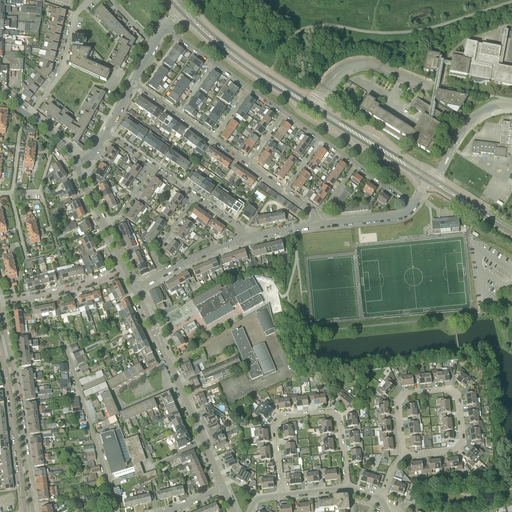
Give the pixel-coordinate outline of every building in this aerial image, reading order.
[(104,3),(98,9),(106,17),(111,13),(108,10),(107,11),(103,7),(106,5),(104,3)] [(50,17),(54,18),(64,20),(64,17),(65,17),(66,12),(56,9),(55,15),(51,14),(50,17)] [(105,26),(110,21),(106,17),(98,9),(95,12),(100,17),(98,18),(105,26)] [(113,25),(120,19),(118,18),(116,20),(112,16),(113,15),(111,13),(106,17),(110,21),(113,25)] [(48,26),(52,27),(62,29),(62,26),(63,26),(64,20),(54,18),(53,23),(49,22),(48,26)] [(120,19),(113,25),(121,33),(126,29),(123,26),(122,27),(118,23),(121,21),(120,19)] [(110,21),(105,26),(112,33),(113,31),(118,36),(121,33),(113,25),(110,21)] [(0,22),(0,31),(4,31),(4,29),(16,29),(16,23),(0,22)] [(39,32),(40,24),(35,23),(25,23),(25,32),(39,32)] [(46,34),(50,35),(60,37),(60,34),(61,34),(62,29),(52,27),(51,31),(47,30),(46,34)] [(121,33),(122,34),(126,39),(129,41),(133,37),(135,35),(134,34),(131,36),(127,32),(128,31),(126,29),(121,33)] [(48,43),(57,46),(58,42),(59,43),(60,37),(50,35),(49,40),(45,39),(44,42),(48,43)] [(15,41),(12,41),(12,37),(0,36),(0,45),(3,45),(11,46),(17,46),(17,45),(22,45),(22,43),(15,42),(15,41)] [(85,38),(73,36),(72,46),(73,46),(80,47),(84,47),(84,45),(85,45),(86,44),(86,43),(86,42),(86,41),(85,40),(84,40),(85,38)] [(129,41),(129,42),(126,48),(134,52),(136,48),(132,47),(136,41),(133,37),(129,41)] [(118,43),(121,45),(126,48),(129,42),(129,41),(126,39),(125,41),(121,39),(118,43)] [(511,69),(497,67),(501,49),(482,45),(482,46),(477,45),(477,44),(467,42),(463,59),(452,57),(452,58),(453,58),(452,60),(451,60),(452,61),(451,63),(451,66),(450,66),(451,66),(450,69),(449,75),(471,80),(471,79),(467,78),(468,76),(471,77),(472,79),(473,81),(474,82),(476,83),(477,84),(479,84),(483,83),(485,82),(487,82),(490,82),(494,84),(511,86),(511,69)] [(46,52),(55,54),(56,51),(57,51),(58,46),(57,46),(48,43),(47,48),(43,47),(42,51),(46,52)] [(118,53),(116,52),(114,51),(113,52),(121,57),(126,48),(121,45),(119,48),(121,48),(118,53)] [(70,65),(106,81),(109,73),(106,72),(107,70),(89,62),(94,51),(80,49),(80,47),(73,46),(72,48),(71,55),(73,56),(72,59),(70,58),(70,65)] [(177,46),(174,51),(180,55),(181,55),(183,57),(186,52),(177,46)] [(133,53),(134,52),(126,48),(121,57),(127,60),(128,57),(127,56),(130,52),(133,53)] [(180,55),(174,51),(171,55),(177,60),(180,55)] [(40,59),(53,62),(54,59),(55,59),(56,54),(55,54),(46,52),(45,57),(41,56),(40,59)] [(112,60),(110,64),(113,65),(115,66),(115,67),(115,66),(116,67),(121,57),(113,52),(112,54),(116,56),(114,61),(112,60)] [(440,74),(442,63),(442,62),(441,62),(442,59),(440,58),(440,55),(427,53),(424,70),(423,70),(423,71),(437,73),(440,74)] [(177,60),(171,55),(168,59),(174,64),(177,60)] [(121,57),(116,67),(120,69),(123,71),(124,69),(121,67),(123,63),(125,63),(127,60),(121,57)] [(188,62),(193,65),(199,69),(203,64),(196,60),(191,57),(188,62)] [(7,70),(23,70),(24,59),(17,59),(0,58),(0,68),(8,69),(7,70)] [(53,62),(40,59),(39,63),(43,64),(43,67),(52,72),(53,65),(53,62)] [(174,64),(168,59),(164,64),(165,64),(164,66),(171,71),(173,69),(172,68),(174,64)] [(199,69),(193,65),(189,69),(196,74),(199,69)] [(171,71),(164,66),(162,68),(161,68),(158,72),(165,77),(168,73),(169,74),(171,71)] [(34,71),(45,79),(47,77),(48,77),(52,72),(43,67),(40,71),(37,68),(34,71)] [(196,74),(189,69),(184,76),(190,80),(191,79),(192,79),(196,74)] [(45,79),(34,71),(32,74),(36,76),(33,80),(40,86),(41,87),(44,82),(43,82),(45,79)] [(165,77),(158,72),(155,76),(162,81),(165,77)] [(213,72),(210,76),(216,81),(219,76),(213,72)] [(162,81),(155,76),(152,81),(159,86),(162,81)] [(190,80),(184,76),(179,83),(186,88),(190,83),(189,82),(190,80)] [(216,81),(210,76),(207,81),(213,85),(216,81)] [(38,89),(40,86),(33,80),(29,78),(27,81),(30,83),(27,87),(35,93),(39,89),(38,89)] [(159,86),(152,81),(149,86),(155,90),(159,86)] [(216,87),(213,85),(207,81),(204,85),(210,90),(213,92),(216,87)] [(33,95),(35,93),(27,87),(23,83),(22,88),(25,90),(22,94),(30,100),(33,96),(33,95)] [(186,88),(179,83),(176,88),(183,93),(186,88)] [(210,90),(204,85),(200,89),(201,90),(200,92),(205,96),(210,90)] [(229,90),(228,90),(235,95),(239,90),(232,85),(230,88),(226,86),(225,87),(229,90)] [(102,92),(101,91),(93,87),(91,91),(95,94),(93,98),(89,95),(88,97),(96,101),(102,92)] [(183,93),(176,88),(173,93),(179,98),(183,93)] [(235,95),(228,90),(225,95),(232,100),(235,95)] [(447,95),(442,94),(443,92),(437,91),(435,100),(458,114),(468,98),(468,97),(447,93),(447,95)] [(106,94),(102,92),(96,101),(102,104),(104,101),(102,101),(105,96),(108,98),(109,96),(106,94)] [(205,96),(200,92),(199,94),(198,93),(194,98),(203,104),(207,100),(204,98),(205,96)] [(179,98),(173,93),(169,98),(168,97),(166,100),(173,105),(175,102),(176,103),(179,98)] [(232,100),(225,95),(220,102),(226,106),(227,104),(228,105),(232,100)] [(414,132),(378,109),(380,107),(374,104),(375,102),(367,96),(367,97),(360,110),(366,113),(367,115),(368,115),(386,126),(383,129),(403,141),(405,137),(418,146),(419,148),(420,147),(431,153),(436,144),(432,142),(442,126),(436,122),(441,114),(416,99),(411,107),(424,115),(414,132)] [(54,111),(59,104),(58,103),(55,107),(51,104),(54,100),(50,97),(45,104),(45,105),(54,111)] [(85,102),(83,106),(91,111),(96,101),(88,97),(87,98),(91,101),(89,105),(85,102)] [(139,107),(144,100),(139,97),(135,104),(139,107)] [(249,97),(246,101),(256,109),(259,111),(261,108),(259,107),(258,107),(254,104),(256,102),(249,97)] [(203,104),(194,98),(191,102),(198,107),(200,108),(203,104)] [(144,110),(148,103),(144,100),(139,107),(144,110)] [(91,111),(96,114),(98,111),(97,110),(99,105),(103,107),(104,106),(102,104),(96,101),(91,111)] [(256,109),(246,101),(243,106),(249,111),(251,108),(254,111),(256,109)] [(198,107),(191,102),(188,107),(195,111),(198,107)] [(226,106),(220,102),(215,108),(222,113),(226,108),(225,108),(226,106)] [(148,113),(153,106),(148,103),(144,110),(148,113)] [(59,104),(54,111),(62,118),(68,111),(64,108),(61,112),(58,109),(61,105),(59,104)] [(48,118),(54,111),(45,105),(41,110),(44,112),(45,111),(49,114),(47,117),(48,118)] [(85,121),(91,111),(83,106),(80,110),(85,113),(82,117),(78,115),(77,116),(85,121)] [(152,116),(157,110),(153,106),(148,113),(152,116)] [(249,111),(243,106),(239,110),(246,115),(249,111)] [(197,113),(195,111),(188,107),(185,111),(194,117),(197,113)] [(222,113),(215,108),(212,113),(218,118),(222,113)] [(157,110),(152,116),(153,116),(150,120),(153,122),(156,119),(157,119),(161,113),(157,110)] [(249,117),(246,115),(239,110),(236,115),(243,120),(243,119),(246,121),(249,117)] [(55,121),(58,123),(62,118),(54,111),(48,118),(50,120),(52,117),(56,120),(55,121)] [(71,125),(74,121),(75,120),(72,118),(71,119),(66,116),(69,112),(68,111),(62,118),(71,125)] [(95,117),(96,114),(91,111),(85,121),(93,125),(94,123),(91,121),(93,117),(95,117)] [(266,116),(271,120),(275,115),(269,111),(266,116)] [(218,118),(212,113),(208,118),(215,123),(218,118)] [(163,124),(168,117),(163,114),(159,121),(163,124)] [(262,121),(268,125),(271,120),(266,116),(264,115),(262,117),(264,118),(262,121)] [(80,130),(85,121),(77,116),(76,117),(81,120),(78,124),(74,121),(71,125),(80,130)] [(165,131),(172,120),(168,117),(163,124),(164,124),(161,128),(165,131)] [(66,132),(68,129),(71,125),(62,118),(58,123),(61,126),(62,124),(67,128),(64,131),(66,132)] [(215,123),(208,118),(203,126),(209,130),(211,128),(215,123)] [(232,121),(228,126),(235,131),(239,125),(240,126),(243,123),(235,118),(233,121),(232,121)] [(172,130),(177,124),(172,120),(165,131),(170,134),(172,130)] [(92,127),(93,125),(85,121),(80,130),(86,133),(87,130),(86,129),(89,125),(92,127)] [(122,127),(127,131),(132,124),(127,121),(122,127)] [(257,125),(264,130),(268,125),(262,121),(260,124),(258,123),(257,125)] [(500,145),(496,144),(482,143),(473,142),(472,154),(479,155),(480,153),(495,155),(494,157),(505,158),(506,156),(509,156),(509,154),(511,154),(511,121),(510,123),(503,121),(500,145)] [(285,122),(281,128),(287,132),(291,127),(285,122)] [(132,124),(127,131),(132,134),(136,127),(132,124)] [(177,133),(181,127),(177,124),(172,130),(177,133)] [(77,136),(80,130),(71,125),(68,129),(75,133),(74,134),(77,136)] [(264,130),(257,125),(252,132),(254,133),(258,136),(260,134),(261,135),(264,130)] [(235,131),(228,126),(225,131),(231,136),(235,131)] [(136,127),(132,134),(137,138),(141,131),(136,127)] [(186,130),(181,127),(177,133),(181,137),(186,130)] [(287,132),(281,128),(277,133),(284,137),(287,132)] [(86,133),(80,130),(77,136),(74,140),(79,142),(82,136),(84,137),(86,133)] [(141,131),(137,138),(142,141),(147,134),(141,131)] [(231,136),(225,131),(221,136),(227,141),(231,136)] [(188,141),(192,135),(188,132),(183,138),(188,141)] [(258,136),(254,133),(252,135),(249,140),(255,145),(259,139),(258,139),(259,137),(258,136)] [(284,137),(277,133),(274,138),(274,139),(273,141),(274,141),(278,145),(278,144),(282,147),(283,145),(280,142),(284,137)] [(192,144),(197,138),(192,135),(188,141),(192,144)] [(144,142),(149,146),(154,139),(149,136),(144,142)] [(155,137),(154,139),(149,146),(154,149),(160,141),(161,140),(155,137)] [(301,142),(308,147),(311,141),(305,137),(301,142)] [(197,148),(201,141),(197,138),(192,144),(197,148)] [(245,145),(251,150),(255,145),(249,140),(245,145)] [(160,141),(154,149),(159,153),(165,144),(160,141)] [(201,141),(197,148),(204,153),(208,147),(205,145),(206,144),(201,141)] [(275,149),(278,145),(274,141),(272,143),(271,143),(268,148),(275,153),(277,154),(281,157),(282,155),(278,152),(275,149)] [(308,147),(301,142),(297,147),(304,152),(308,147)] [(166,143),(165,144),(159,153),(164,156),(171,147),(168,145),(166,143)] [(251,150),(245,145),(243,144),(239,149),(239,150),(238,151),(243,154),(244,153),(247,155),(251,150)] [(110,147),(107,153),(116,158),(119,152),(110,147)] [(304,152),(297,147),(294,152),(294,153),(293,155),(297,158),(299,156),(300,157),(304,152)] [(206,154),(212,157),(216,151),(211,148),(206,154)] [(275,153),(268,148),(264,153),(272,158),(275,153)] [(318,153),(323,157),(327,152),(321,148),(318,153)] [(166,158),(171,161),(175,155),(171,151),(166,158)] [(216,151),(212,157),(217,161),(221,155),(216,151)] [(116,158),(107,153),(105,157),(106,157),(103,161),(111,166),(113,167),(115,164),(113,163),(116,158)] [(261,157),(273,166),(275,164),(271,161),(273,158),(272,158),(264,153),(261,157)] [(323,157),(318,153),(315,158),(320,162),(323,157)] [(175,155),(171,161),(176,165),(180,158),(175,155)] [(221,155),(217,161),(222,165),(226,159),(221,155)] [(288,162),(293,166),(297,160),(296,160),(297,158),(293,155),(288,162)] [(269,166),(272,168),(273,166),(261,157),(257,162),(260,164),(259,166),(262,168),(265,163),(269,166)] [(180,158),(176,165),(181,168),(185,161),(180,158)] [(320,162),(315,158),(311,163),(316,167),(320,162)] [(226,159),(222,165),(228,169),(232,163),(226,159)] [(111,166),(103,161),(102,164),(101,164),(98,169),(105,173),(108,168),(110,169),(111,166)] [(185,161),(181,168),(186,172),(190,165),(185,161)] [(284,167),(290,170),(293,166),(288,162),(284,167)] [(335,165),(337,167),(343,171),(346,166),(341,162),(339,165),(337,163),(335,165)] [(316,167),(311,163),(308,168),(308,169),(307,171),(313,175),(315,173),(313,172),(315,169),(319,171),(322,173),(323,171),(320,169),(316,167)] [(43,182),(49,179),(63,170),(59,164),(53,167),(55,170),(47,176),(46,175),(43,182)] [(129,168),(138,174),(142,169),(136,165),(134,167),(131,165),(129,168)] [(234,173),(232,176),(234,178),(236,175),(240,169),(235,165),(231,171),(234,173)] [(281,171),(286,175),(290,170),(284,167),(281,171)] [(343,171),(337,167),(334,172),(339,176),(343,171)] [(129,175),(135,179),(138,174),(129,168),(132,170),(129,175)] [(105,173),(98,169),(95,175),(97,176),(95,179),(101,182),(105,180),(102,178),(105,173)] [(240,169),(236,175),(241,179),(246,172),(240,169)] [(63,170),(49,179),(50,182),(58,176),(61,179),(61,180),(67,176),(63,170)] [(225,176),(220,172),(221,171),(219,170),(217,173),(216,174),(219,176),(223,179),(225,176)] [(286,175),(281,171),(278,170),(275,174),(283,180),(286,175)] [(339,176),(334,172),(332,170),(328,175),(336,181),(339,176)] [(304,171),(300,177),(307,181),(310,176),(304,171)] [(125,180),(131,184),(135,179),(129,175),(125,172),(122,177),(125,180)] [(190,181),(195,185),(200,178),(195,174),(192,172),(188,178),(191,180),(190,181)] [(246,172),(241,179),(244,181),(242,183),(245,185),(246,183),(251,176),(246,172)] [(323,182),(324,183),(330,187),(332,185),(333,186),(336,181),(328,175),(323,182)] [(357,188),(363,180),(356,175),(354,178),(351,183),(357,188)] [(251,176),(246,183),(252,187),(251,188),(253,190),(258,183),(256,181),(256,180),(251,176)] [(307,181),(300,177),(297,182),(303,186),(307,181)] [(157,188),(160,189),(163,184),(155,178),(151,183),(157,188)] [(200,178),(195,185),(200,188),(205,181),(200,178)] [(207,178),(205,181),(200,188),(205,191),(209,184),(211,182),(207,178)] [(131,184),(125,180),(121,185),(128,189),(131,184)] [(100,187),(102,193),(109,189),(107,184),(108,183),(107,181),(105,181),(99,184),(100,187)] [(59,195),(73,189),(70,182),(63,185),(64,186),(61,187),(63,191),(58,193),(59,195)] [(306,189),(303,186),(297,182),(293,187),(299,192),(301,188),(305,191),(303,194),(306,196),(310,191),(306,189)] [(157,188),(151,183),(147,188),(154,193),(157,188)] [(320,191),(327,196),(331,190),(329,189),(330,187),(324,183),(323,185),(324,186),(320,191)] [(209,184),(205,191),(210,195),(215,188),(209,184)] [(369,184),(364,191),(371,196),(376,189),(369,184)] [(212,196),(217,200),(224,191),(219,187),(212,196)] [(111,188),(109,189),(102,193),(105,198),(112,195),(114,194),(111,188)] [(156,194),(154,193),(147,188),(144,193),(152,199),(156,194)] [(68,194),(70,199),(76,196),(73,189),(59,195),(61,198),(65,196),(68,194)] [(224,191),(217,200),(222,203),(227,197),(229,194),(224,191)] [(317,196),(323,201),(327,196),(320,191),(317,196)] [(152,199),(144,193),(140,198),(141,199),(140,201),(147,207),(152,199)] [(177,194),(173,199),(180,204),(184,199),(177,194)] [(384,206),(389,199),(382,194),(376,203),(379,206),(381,203),(384,206)] [(112,195),(105,198),(107,204),(114,201),(112,195)] [(323,201),(317,196),(313,202),(319,206),(323,201)] [(227,197),(222,203),(227,207),(232,200),(227,197)] [(180,204),(173,199),(170,204),(177,209),(180,204)] [(114,201),(107,204),(110,209),(119,205),(116,200),(114,201)] [(232,200),(227,207),(232,210),(237,203),(232,200)] [(147,207),(140,201),(138,203),(137,202),(134,208),(140,212),(142,214),(146,209),(147,207)] [(69,215),(82,209),(79,202),(70,206),(72,210),(67,212),(69,215)] [(237,203),(232,210),(237,214),(242,207),(237,203)] [(257,214),(263,205),(260,203),(255,211),(249,207),(243,216),(249,220),(255,212),(257,214)] [(177,209),(170,204),(166,209),(173,214),(177,209)] [(295,214),(298,209),(293,206),(290,211),(295,214)] [(192,214),(197,218),(202,211),(197,207),(192,214)] [(140,212),(134,208),(130,213),(136,217),(140,212)] [(85,216),(82,209),(69,215),(70,218),(77,214),(79,218),(85,216)] [(173,214),(166,209),(163,214),(161,213),(159,216),(167,221),(169,218),(170,219),(173,214)] [(202,211),(197,218),(196,220),(201,224),(207,215),(202,211)] [(282,211),(276,213),(278,222),(286,220),(285,215),(283,216),(282,211)] [(139,219),(136,217),(130,213),(126,218),(135,224),(139,219)] [(207,215),(201,224),(206,227),(212,218),(207,215)] [(266,224),(264,215),(258,216),(258,219),(256,219),(257,226),(260,225),(260,226),(266,224)] [(272,223),(271,216),(265,217),(264,215),(266,224),(272,223)] [(167,221),(159,216),(158,218),(157,217),(153,222),(156,224),(163,229),(166,224),(165,223),(167,221)] [(433,221),(434,234),(459,232),(458,218),(433,221)] [(214,233),(216,231),(220,224),(215,221),(213,220),(209,226),(213,229),(212,231),(214,233)] [(129,230),(131,229),(128,223),(127,224),(125,221),(120,223),(121,226),(118,227),(121,233),(129,230)] [(183,226),(190,230),(193,232),(196,227),(192,224),(188,221),(187,221),(183,226)] [(84,232),(91,229),(88,222),(79,226),(80,229),(77,230),(80,236),(85,234),(84,232)] [(163,229),(156,224),(152,229),(159,234),(163,229)] [(220,224),(216,231),(221,234),(225,228),(220,224)] [(190,230),(183,226),(180,231),(187,236),(190,230)] [(131,229),(129,230),(121,233),(124,239),(131,235),(133,234),(131,229)] [(159,234),(152,229),(149,234),(155,239),(159,234)] [(187,236),(180,231),(176,236),(177,236),(175,239),(183,244),(184,242),(186,243),(188,240),(187,239),(189,237),(187,236)] [(155,239),(149,234),(146,232),(145,234),(141,236),(144,241),(145,241),(146,240),(149,242),(151,243),(152,244),(155,239)] [(131,235),(124,239),(126,244),(134,241),(131,235)] [(81,248),(93,242),(91,236),(81,241),(82,245),(77,247),(78,249),(81,248)] [(183,244),(175,239),(174,241),(173,241),(169,246),(176,251),(180,246),(181,247),(183,244)] [(134,241),(126,244),(129,250),(130,250),(131,252),(140,248),(137,243),(135,243),(134,241)] [(93,242),(81,248),(82,250),(85,249),(88,257),(95,254),(93,250),(94,250),(96,249),(96,248),(93,242)] [(282,242),(276,243),(278,252),(284,251),(282,242)] [(278,252),(276,243),(270,244),(272,253),(278,252)] [(178,252),(176,251),(169,246),(166,251),(174,257),(178,252)] [(266,255),(264,246),(258,247),(260,256),(266,255)] [(260,256),(258,247),(252,249),(254,256),(252,257),(254,268),(258,267),(257,261),(256,261),(255,258),(260,256)] [(141,248),(140,248),(131,252),(132,255),(134,261),(142,258),(139,252),(142,250),(141,248)] [(245,250),(239,252),(243,265),(245,264),(244,262),(248,261),(245,250)] [(243,265),(239,252),(233,254),(236,261),(239,260),(239,262),(240,262),(241,266),(243,265)] [(236,261),(233,254),(227,256),(230,263),(236,261)] [(83,263),(84,265),(85,267),(86,269),(102,261),(100,255),(92,258),(94,262),(91,262),(88,256),(81,259),(83,262),(83,263)] [(230,263),(227,256),(221,258),(222,259),(219,260),(221,266),(224,265),(230,263)] [(142,258),(134,261),(137,267),(144,263),(142,258)] [(221,266),(219,260),(216,261),(216,260),(210,262),(213,269),(219,267),(221,266)] [(102,261),(86,269),(87,272),(88,275),(92,273),(91,270),(96,267),(98,270),(105,267),(102,261)] [(213,269),(210,262),(204,265),(207,272),(213,269)] [(144,263),(137,267),(141,276),(155,270),(153,265),(150,267),(148,264),(145,266),(144,263)] [(79,269),(79,266),(74,267),(77,276),(84,275),(83,273),(87,272),(86,269),(85,267),(84,265),(82,265),(83,268),(79,269)] [(208,275),(207,272),(204,265),(199,267),(204,280),(205,281),(208,280),(206,276),(208,275)] [(68,271),(69,278),(77,276),(74,267),(72,267),(73,270),(68,271)] [(204,280),(199,267),(193,270),(196,277),(200,275),(201,278),(202,281),(204,280)] [(69,278),(68,271),(64,272),(64,270),(57,272),(59,278),(62,277),(62,280),(69,278)] [(59,278),(57,272),(55,272),(54,272),(55,275),(48,276),(49,283),(57,281),(56,278),(59,278)] [(187,272),(182,275),(185,282),(186,282),(187,284),(187,285),(190,283),(189,280),(191,279),(188,273),(187,272)] [(43,285),(41,278),(40,275),(33,277),(34,280),(36,287),(43,285)] [(185,282),(182,275),(176,278),(180,285),(185,282)] [(49,283),(48,276),(41,278),(43,285),(49,283)] [(171,281),(175,288),(176,291),(182,288),(180,285),(176,278),(171,281)] [(230,294),(225,287),(222,288),(220,285),(192,301),(198,311),(198,310),(199,311),(200,312),(198,313),(198,314),(199,313),(206,326),(234,310),(233,308),(236,306),(234,301),(236,300),(244,313),(263,302),(259,295),(262,293),(257,285),(255,287),(250,278),(243,282),(242,280),(236,283),(235,281),(228,285),(233,293),(230,294)] [(36,287),(34,280),(27,282),(28,289),(36,287)] [(175,288),(171,281),(165,284),(169,291),(175,288)] [(110,295),(112,294),(122,289),(119,282),(113,285),(114,288),(111,289),(111,288),(108,290),(110,295)] [(149,293),(156,306),(169,299),(162,286),(153,291),(153,292),(149,293)] [(122,289),(112,294),(115,300),(119,298),(119,299),(125,296),(122,289)] [(99,292),(92,294),(94,301),(99,299),(100,304),(103,303),(99,292)] [(94,301),(92,294),(85,296),(87,303),(88,306),(88,307),(93,306),(94,309),(96,308),(94,301)] [(87,303),(85,296),(78,298),(79,302),(77,303),(79,309),(85,307),(84,304),(87,303)] [(169,299),(156,306),(158,312),(172,305),(169,299)] [(122,311),(124,310),(130,307),(127,300),(121,303),(119,305),(122,311)] [(80,312),(79,309),(77,303),(75,304),(74,302),(67,304),(69,313),(70,314),(80,312)] [(271,315),(270,309),(268,303),(256,311),(257,314),(264,333),(265,333),(266,337),(275,333),(271,315)] [(69,313),(67,304),(60,307),(60,308),(58,308),(59,316),(69,313)] [(60,320),(59,316),(58,308),(55,309),(54,305),(47,306),(48,313),(55,312),(57,319),(58,319),(58,321),(60,320)] [(48,313),(47,306),(40,307),(41,314),(48,313)] [(42,317),(41,314),(40,307),(33,309),(34,314),(31,314),(31,317),(32,320),(34,320),(35,325),(38,324),(37,322),(36,322),(36,319),(42,317)] [(127,320),(128,319),(135,316),(133,314),(134,314),(130,307),(124,310),(122,311),(121,311),(124,318),(125,318),(127,320)] [(31,317),(31,314),(23,315),(23,316),(22,316),(21,311),(14,312),(15,320),(31,317)] [(135,316),(128,319),(127,320),(126,320),(128,324),(124,326),(126,328),(138,323),(135,316)] [(32,320),(31,317),(15,320),(16,327),(23,326),(23,325),(25,325),(25,321),(32,320)] [(171,338),(174,344),(185,338),(189,336),(199,330),(194,322),(182,328),(184,331),(179,333),(171,338)] [(138,323),(126,328),(127,331),(130,329),(132,333),(141,329),(138,323)] [(141,329),(132,333),(133,336),(132,336),(132,337),(128,339),(129,342),(144,335),(141,329)] [(248,381),(252,380),(262,375),(264,374),(275,370),(264,344),(253,348),(254,350),(252,351),(242,329),(238,331),(238,330),(232,333),(251,378),(247,379),(245,374),(228,381),(233,393),(250,385),(248,381)] [(144,335),(129,342),(131,345),(136,342),(138,345),(146,341),(144,335)] [(18,343),(18,346),(38,343),(38,341),(31,341),(31,342),(28,343),(28,337),(18,339),(18,343)] [(185,338),(174,344),(178,349),(188,344),(186,340),(185,338)] [(138,353),(149,347),(146,341),(138,345),(133,347),(135,351),(137,350),(138,353)] [(38,343),(18,346),(19,349),(20,353),(29,351),(29,346),(32,346),(32,347),(38,346),(38,343)] [(143,358),(152,353),(153,353),(152,353),(150,348),(141,352),(143,358)] [(29,351),(20,353),(20,357),(20,360),(43,357),(43,355),(40,355),(40,354),(33,355),(32,355),(32,356),(30,356),(29,351)] [(146,363),(155,359),(155,358),(155,359),(152,353),(143,358),(146,363)] [(184,369),(185,371),(198,365),(199,364),(207,361),(205,356),(201,358),(202,360),(191,365),(190,361),(188,358),(181,362),(183,364),(181,365),(183,369),(184,369)] [(44,357),(43,357),(20,360),(20,363),(21,362),(21,367),(31,366),(31,360),(32,360),(32,361),(34,361),(41,360),(40,360),(45,360),(44,357)] [(238,357),(235,358),(201,372),(204,378),(203,379),(202,378),(198,380),(196,377),(188,381),(190,385),(190,384),(191,386),(207,380),(213,377),(222,373),(242,365),(238,357)] [(158,365),(155,359),(146,363),(149,370),(159,365),(158,364),(158,365)] [(81,371),(88,368),(89,368),(86,362),(79,366),(81,371)] [(59,364),(60,372),(68,371),(67,363),(59,364)] [(134,367),(139,376),(145,372),(144,372),(142,368),(141,366),(140,364),(134,367)] [(185,371),(185,372),(185,373),(186,376),(194,373),(194,371),(201,368),(199,364),(198,365),(185,371)] [(139,376),(134,367),(129,370),(134,379),(139,376)] [(88,368),(81,371),(84,377),(90,374),(88,368)] [(447,372),(442,373),(444,382),(449,381),(449,376),(452,375),(451,369),(447,369),(447,372)] [(461,384),(467,377),(463,374),(465,372),(461,369),(457,374),(460,376),(456,381),(461,384)] [(22,376),(22,379),(42,376),(42,372),(35,373),(35,375),(34,375),(32,375),(32,370),(22,371),(23,376),(22,376)] [(134,379),(129,370),(124,373),(128,382),(134,379)] [(444,382),(442,373),(438,373),(437,370),(433,371),(434,377),(437,377),(438,383),(444,382)] [(425,375),(426,384),(432,383),(431,378),(434,377),(433,371),(429,371),(429,374),(425,375)] [(82,385),(105,377),(103,372),(80,380),(82,385)] [(415,373),(416,379),(419,379),(420,385),(426,384),(425,375),(420,375),(420,372),(415,373)] [(118,376),(123,385),(128,382),(124,373),(118,376)] [(413,380),(416,379),(415,373),(411,373),(411,376),(407,377),(408,386),(414,385),(413,380)] [(408,386),(407,377),(402,377),(402,374),(397,375),(398,381),(401,381),(402,387),(408,386)] [(42,376),(22,379),(23,382),(24,386),(33,385),(33,380),(35,380),(36,380),(36,381),(43,380),(42,376)] [(113,379),(118,388),(123,385),(118,376),(113,379)] [(386,383),(384,386),(391,392),(395,387),(390,384),(392,381),(387,377),(384,382),(386,383)] [(470,380),(467,377),(461,384),(465,388),(469,384),(471,386),(476,380),(472,378),(470,380)] [(118,388),(113,379),(107,382),(112,390),(112,391),(118,388)] [(70,380),(60,381),(61,389),(70,388),(70,380)] [(207,380),(191,386),(192,388),(191,388),(193,392),(201,388),(200,385),(206,383),(205,382),(207,381),(207,380)] [(33,385),(24,386),(24,390),(24,393),(44,391),(49,390),(48,387),(44,388),(44,386),(37,387),(37,389),(34,390),(33,385)] [(391,392),(384,386),(381,389),(379,387),(376,392),(381,396),(383,393),(387,397),(391,392)] [(103,401),(112,397),(108,388),(104,390),(105,393),(100,395),(103,401)] [(467,400),(476,399),(476,394),(478,394),(478,389),(471,390),(472,393),(466,394),(467,400)] [(342,406),(348,398),(345,396),(347,394),(342,390),(339,395),(338,396),(341,398),(337,402),(342,406)] [(38,396),(45,395),(44,391),(24,393),(25,396),(26,401),(35,399),(35,394),(36,394),(38,394),(38,396)] [(172,398),(169,392),(170,392),(170,391),(160,396),(163,401),(172,398)] [(211,396),(198,402),(199,404),(198,404),(200,408),(204,406),(205,409),(212,406),(210,403),(212,402),(211,399),(222,395),(221,392),(211,396)] [(323,395),(319,395),(320,405),(326,404),(326,399),(329,398),(328,392),(323,392),(323,395)] [(198,402),(211,396),(210,394),(207,395),(204,396),(203,393),(195,396),(196,400),(197,400),(198,402)] [(320,405),(319,395),(316,396),(315,393),(310,394),(311,400),(314,400),(315,405),(320,405)] [(301,397),(303,407),(308,406),(308,401),(311,400),(310,394),(305,394),(305,397),(301,397)] [(292,396),(293,402),(296,402),(297,407),(303,407),(301,397),(298,398),(297,395),(292,396)] [(290,403),(293,402),(292,396),(287,396),(287,399),(284,399),(285,409),(291,408),(290,403)] [(348,398),(342,406),(346,409),(349,407),(351,408),(357,402),(349,396),(348,398)] [(105,407),(114,403),(112,397),(103,401),(105,407)] [(285,409),(284,399),(280,400),(280,397),(274,398),(275,404),(278,404),(279,409),(285,409)] [(148,401),(152,410),(158,408),(157,406),(156,404),(155,401),(154,399),(154,398),(148,401)] [(174,403),(172,398),(163,401),(165,407),(174,403),(175,403),(174,402),(174,403)] [(440,404),(440,408),(450,407),(449,401),(444,401),(443,398),(437,399),(437,404),(440,404)] [(477,403),(476,399),(467,400),(467,406),(473,405),(473,408),(480,407),(480,403),(477,403)] [(265,406),(262,409),(270,415),(274,411),(269,407),(271,405),(266,400),(263,405),(265,406)] [(379,406),(379,410),(389,409),(388,403),(382,403),(382,400),(376,401),(376,406),(379,406)] [(142,403),(146,412),(152,410),(148,401),(142,403)] [(407,411),(417,410),(416,407),(419,406),(418,401),(412,402),(412,405),(406,405),(407,411)] [(26,409),(27,412),(44,410),(43,406),(39,407),(39,409),(37,409),(36,403),(26,405),(27,409),(26,409)] [(108,413),(117,409),(114,403),(105,407),(108,413)] [(137,406),(141,415),(146,412),(142,403),(137,406)] [(178,411),(174,403),(165,407),(169,416),(178,412),(178,411)] [(131,408),(135,417),(141,415),(137,406),(131,408)] [(207,424),(217,419),(224,417),(223,414),(216,417),(213,410),(212,406),(205,409),(207,413),(208,416),(204,418),(206,422),(207,424)] [(450,407),(440,408),(441,411),(438,412),(439,417),(445,416),(445,413),(451,412),(450,407)] [(480,407),(473,408),(474,411),(468,412),(469,418),(478,417),(478,412),(480,412),(480,407)] [(126,411),(129,420),(135,417),(131,408),(126,411)] [(117,409),(108,413),(110,418),(115,416),(118,415),(119,414),(117,409)] [(270,415),(262,409),(260,412),(258,411),(255,415),(260,419),(262,416),(266,420),(270,415)] [(389,409),(379,410),(380,413),(377,414),(378,419),(384,418),(384,415),(389,414),(389,409)] [(44,414),(44,410),(27,412),(27,415),(28,415),(28,419),(38,418),(37,414),(40,414),(44,414)] [(417,414),(417,410),(407,411),(408,417),(413,417),(414,420),(420,419),(420,414),(417,414)] [(129,420),(126,411),(120,413),(120,414),(124,422),(129,420)] [(347,421),(357,420),(357,416),(359,416),(359,411),(352,412),(352,415),(347,415),(347,421)] [(170,424),(181,419),(180,416),(180,414),(179,414),(179,413),(170,417),(167,418),(170,424)] [(442,425),(452,424),(451,419),(446,419),(445,416),(439,417),(439,422),(442,422),(442,425)] [(478,417),(469,418),(469,424),(475,423),(475,426),(482,425),(482,421),(479,421),(478,417)] [(38,418),(28,419),(29,424),(28,424),(29,427),(49,425),(48,420),(40,421),(41,423),(39,423),(38,418)] [(384,418),(378,419),(378,424),(381,424),(381,428),(391,426),(390,421),(385,421),(384,418)] [(181,419),(170,424),(167,425),(168,427),(173,425),(174,428),(183,425),(181,419)] [(220,426),(217,419),(207,424),(208,426),(209,430),(220,426)] [(322,425),(322,428),(331,427),(331,421),(325,422),(325,419),(318,420),(319,425),(322,425)] [(420,419),(414,420),(414,423),(408,423),(409,429),(419,428),(418,424),(421,424),(420,419)] [(357,424),(357,420),(347,421),(348,427),(354,427),(354,430),(361,429),(360,424),(357,424)] [(284,433),(293,432),(293,428),(296,427),(295,422),(288,423),(289,426),(283,427),(284,433)] [(49,425),(29,427),(29,430),(30,434),(40,433),(39,428),(41,427),(41,429),(57,427),(56,424),(49,425)] [(443,434),(447,434),(447,431),(453,430),(452,424),(442,425),(443,429),(440,430),(441,435),(443,434)] [(183,425),(174,428),(176,431),(171,434),(172,436),(173,435),(185,430),(183,425)] [(471,436),(480,434),(480,430),(482,429),(482,425),(475,426),(476,429),(470,430),(471,436)] [(380,437),(386,436),(386,433),(391,432),(391,426),(381,428),(382,431),(379,432),(380,437)] [(320,438),(327,437),(327,434),(332,433),(331,427),(322,428),(322,432),(320,432),(320,438)] [(215,442),(228,437),(233,434),(232,432),(224,435),(223,432),(224,431),(223,428),(216,431),(217,434),(212,436),(214,440),(215,442)] [(258,433),(259,437),(268,436),(267,430),(262,431),(261,428),(255,428),(255,434),(258,433)] [(419,428),(409,429),(410,435),(415,434),(416,437),(420,437),(422,437),(422,432),(419,432),(419,428)] [(113,474),(114,479),(120,477),(135,472),(124,440),(120,429),(100,435),(101,440),(112,474),(113,474)] [(361,429),(354,430),(354,433),(349,433),(349,439),(359,438),(358,434),(361,434),(361,429)] [(185,430),(173,435),(176,443),(189,437),(186,430),(185,430)] [(294,435),(293,432),(284,433),(284,438),(290,438),(290,441),(297,440),(296,435),(294,435)] [(453,433),(447,434),(443,434),(444,438),(441,439),(442,444),(448,443),(448,440),(454,439),(453,433)] [(481,439),(480,434),(471,436),(471,441),(477,441),(477,444),(484,443),(484,439),(481,439)] [(124,440),(135,472),(136,473),(143,471),(140,463),(146,461),(138,436),(124,440)] [(268,436),(259,437),(259,441),(256,441),(257,446),(263,445),(263,442),(269,442),(268,436)] [(387,439),(386,436),(380,437),(380,442),(383,442),(383,445),(393,444),(392,438),(387,439)] [(31,443),(31,446),(49,443),(48,439),(43,440),(43,442),(41,442),(40,437),(31,438),(31,443)] [(189,437),(176,443),(173,444),(176,450),(179,448),(179,450),(186,447),(186,446),(190,444),(189,441),(190,440),(189,437)] [(228,437),(215,442),(216,444),(217,449),(228,444),(227,441),(229,440),(229,439),(228,437)] [(324,446),(333,445),(333,439),(327,440),(327,437),(320,438),(321,443),(324,442),(324,446)] [(421,446),(420,437),(416,437),(410,438),(411,444),(408,444),(409,448),(421,446)] [(359,442),(359,438),(349,439),(350,445),(356,444),(356,447),(363,447),(362,441),(359,442)] [(297,440),(290,441),(291,444),(285,445),(286,450),(295,449),(295,446),(298,445),(297,440)] [(52,443),(49,443),(31,446),(31,449),(32,449),(32,453),(42,452),(42,446),(44,446),(44,448),(53,446),(52,443)] [(393,450),(393,444),(383,445),(384,449),(381,449),(382,455),(388,454),(388,451),(393,450)] [(261,455),(270,454),(269,448),(264,448),(263,445),(257,446),(257,451),(260,451),(261,455)] [(334,451),(333,445),(324,446),(324,450),(322,450),(322,455),(329,455),(329,452),(334,451)] [(351,457),(361,456),(361,452),(363,452),(363,447),(356,447),(356,450),(351,451),(351,457)] [(468,452),(476,458),(479,454),(481,456),(484,453),(478,449),(476,451),(472,448),(468,452)] [(296,453),(295,449),(286,450),(286,456),(292,456),(292,459),(299,458),(298,453),(296,453)] [(225,463),(233,460),(232,457),(235,455),(233,450),(226,454),(227,456),(222,458),(225,463)] [(191,463),(198,460),(194,451),(179,457),(182,465),(190,461),(191,463)] [(42,452),(32,453),(33,457),(33,460),(51,457),(50,454),(46,455),(46,454),(43,454),(42,452)] [(473,462),(476,458),(468,452),(465,457),(469,460),(467,463),(472,467),(475,464),(473,462)] [(81,463),(88,462),(94,461),(94,460),(96,460),(95,453),(80,455),(81,463)] [(271,460),(270,454),(261,455),(261,459),(258,459),(259,464),(265,463),(265,460),(271,460)] [(361,460),(361,456),(351,457),(352,463),(358,462),(358,465),(365,465),(364,459),(361,460)] [(51,457),(33,460),(33,462),(34,462),(34,467),(44,466),(44,465),(47,465),(46,461),(58,460),(57,457),(51,457)] [(453,468),(452,458),(446,459),(447,465),(444,465),(445,472),(450,471),(449,468),(453,468)] [(458,458),(452,458),(453,468),(457,467),(457,470),(462,470),(462,463),(459,463),(458,458)] [(198,460),(191,463),(182,467),(178,468),(180,472),(186,469),(186,468),(188,467),(190,472),(201,467),(198,460)] [(235,463),(233,460),(225,463),(227,469),(231,467),(232,469),(234,471),(240,466),(238,461),(235,463)] [(435,470),(434,460),(428,461),(429,467),(426,467),(427,474),(432,473),(432,470),(435,470)] [(445,472),(444,465),(441,465),(440,460),(434,460),(435,470),(439,469),(439,472),(445,472)] [(414,472),(417,472),(416,462),(410,463),(411,469),(408,469),(409,476),(414,475),(414,472)] [(416,462),(417,472),(421,471),(421,474),(425,474),(427,474),(426,467),(423,467),(422,462),(416,462)] [(240,466),(234,471),(236,473),(238,474),(236,478),(241,481),(245,472),(242,471),(244,468),(240,466)] [(201,467),(190,472),(187,473),(188,476),(191,474),(194,473),(196,476),(203,473),(201,467)] [(312,473),(313,483),(319,482),(319,476),(322,476),(321,469),(316,470),(316,473),(312,473)] [(331,481),(330,471),(327,471),(326,469),(321,469),(322,476),(325,476),(325,481),(331,481)] [(361,481),(366,483),(369,474),(366,473),(367,470),(361,469),(359,475),(362,476),(361,481)] [(35,476),(35,479),(52,477),(53,476),(56,476),(56,475),(58,475),(57,472),(48,473),(48,476),(45,476),(44,470),(35,471),(35,476)] [(339,470),(330,471),(331,481),(337,480),(337,482),(341,482),(339,470)] [(142,485),(158,477),(155,471),(137,477),(138,481),(141,480),(142,485)] [(245,472),(241,481),(246,484),(248,479),(251,481),(255,473),(250,471),(248,474),(245,472)] [(294,475),(296,485),(301,484),(301,478),(304,478),(303,471),(298,472),(294,472),(294,475)] [(303,471),(304,478),(307,478),(308,483),(313,483),(312,473),(309,474),(308,471),(303,471)] [(135,472),(120,477),(121,481),(136,476),(136,473),(135,472)] [(85,476),(87,482),(97,480),(95,473),(85,476)] [(203,473),(196,476),(197,480),(194,481),(190,482),(191,484),(198,482),(206,479),(203,473)] [(290,485),(296,485),(294,475),(291,476),(290,473),(285,473),(286,480),(289,480),(290,485)] [(369,474),(366,483),(370,484),(369,486),(372,487),(373,485),(372,485),(375,476),(369,474)] [(378,477),(375,476),(372,485),(373,485),(377,487),(379,481),(382,482),(384,476),(379,474),(378,477)] [(267,479),(268,489),(274,488),(274,482),(277,482),(276,475),(271,476),(271,479),(267,479)] [(52,477),(35,479),(36,482),(37,486),(46,485),(46,479),(48,479),(48,481),(53,480),(53,476),(52,477)] [(262,489),(268,489),(267,479),(263,480),(263,477),(258,477),(259,484),(262,484),(262,489)] [(198,482),(191,484),(187,486),(189,492),(194,490),(193,487),(199,484),(201,488),(208,485),(206,479),(198,482)] [(398,493),(401,484),(397,483),(398,480),(393,479),(391,485),(394,486),(392,491),(398,493)] [(404,485),(401,484),(398,493),(403,495),(405,490),(408,491),(410,484),(405,483),(404,485)] [(46,485),(37,486),(37,491),(37,493),(54,492),(55,492),(54,487),(50,488),(50,490),(47,491),(46,485)] [(116,497),(122,496),(119,487),(113,489),(116,497)] [(183,487),(177,489),(178,496),(185,495),(183,487)] [(178,496),(177,489),(170,490),(172,498),(178,496)] [(172,498),(170,490),(164,491),(166,499),(172,498)] [(166,499),(164,491),(157,493),(159,501),(166,499)] [(54,492),(37,493),(38,496),(39,501),(48,500),(48,494),(50,493),(51,496),(55,495),(55,492),(54,492)] [(130,495),(128,492),(125,494),(127,496),(128,500),(124,501),(126,508),(132,507),(131,499),(130,495)] [(86,497),(88,502),(99,497),(97,493),(86,497)] [(103,504),(109,501),(106,495),(100,498),(103,504)] [(150,495),(143,496),(145,504),(151,502),(150,495)] [(145,504),(143,496),(137,498),(139,505),(145,504)] [(139,505),(137,498),(131,499),(132,507),(139,505)] [(336,509),(345,499),(344,498),(333,499),(334,508),(335,507),(336,508),(335,508),(336,509)] [(345,499),(336,509),(338,510),(338,511),(347,510),(346,500),(345,499)] [(303,504),(304,511),(313,511),(312,500),(309,501),(309,503),(303,504)] [(324,508),(323,500),(318,500),(318,503),(315,503),(315,509),(324,508)]
